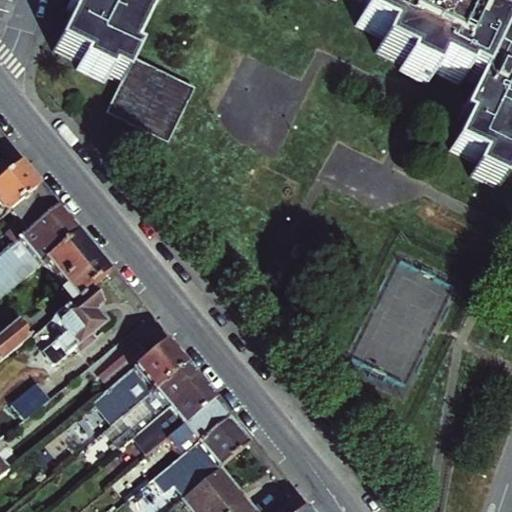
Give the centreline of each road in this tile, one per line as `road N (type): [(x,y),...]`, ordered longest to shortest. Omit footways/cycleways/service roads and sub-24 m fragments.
road 1 (secondary): [(342,511),(160,294)]
road 2 (secondary): [(160,294),(0,103)]
road 3 (residential): [(160,294),(68,373),(24,379),(0,405)]
